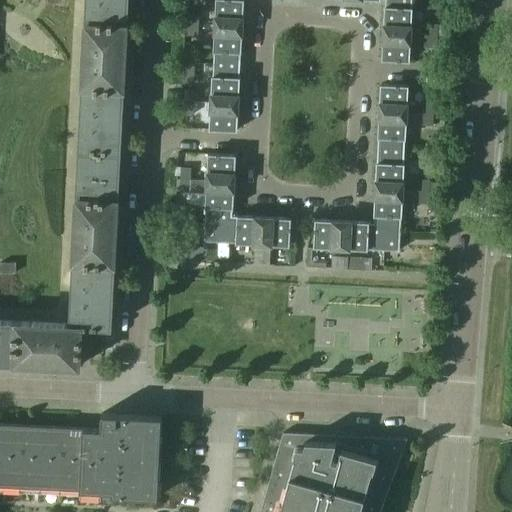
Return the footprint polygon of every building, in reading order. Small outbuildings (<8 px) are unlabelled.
[(128,22),(128,0),(87,0),(86,20),(128,22)] [(216,0),(215,21),(243,22),(243,0),(216,0)] [(411,34),(413,8),(386,6),(386,7),(385,7),(384,32),(411,34)] [(190,12),(189,34),(199,35),(200,12),(196,12),(190,12)] [(126,52),(128,22),(86,20),(85,50),(126,52)] [(241,52),(243,22),(215,21),(214,51),(241,52)] [(436,48),(438,24),(428,23),(426,47),(436,48)] [(410,61),(411,34),(384,32),(383,60),(410,61)] [(124,86),(126,62),(126,52),(85,50),(83,84),(124,86)] [(234,52),(241,53),(241,52),(214,51),(213,76),(233,77),(234,52)] [(233,77),(213,76),(211,102),(239,104),(240,77),(233,77)] [(123,115),(124,86),(83,84),(82,113),(123,115)] [(407,111),(408,98),(409,86),(381,84),(380,110),(407,111)] [(195,91),(185,90),(185,91),(184,98),(184,102),(184,114),(194,115),(195,91)] [(237,131),(239,104),(211,102),(210,129),(237,131)] [(420,128),(431,129),(434,107),(423,106),(420,128)] [(406,141),(407,111),(380,110),(379,138),(379,140),(406,141)] [(121,143),(123,115),(82,113),(80,141),(121,143)] [(405,167),(406,141),(379,140),(377,162),(377,166),(405,167)] [(120,177),(121,143),(80,141),(78,175),(120,177)] [(207,180),(235,182),(236,155),(209,154),(207,180)] [(404,193),(405,167),(377,166),(376,192),(404,193)] [(178,167),(177,179),(190,179),(191,168),(178,167)] [(118,210),(120,177),(78,175),(77,207),(118,210)] [(233,208),(235,182),(207,180),(190,179),(177,179),(177,191),(207,193),(205,214),(232,215),(233,208)] [(402,224),(404,193),(376,192),(375,215),(382,216),(381,223),(402,224)] [(116,242),(118,210),(77,207),(75,239),(116,242)] [(231,242),(233,216),(232,216),(232,215),(205,214),(204,241),(231,242)] [(260,244),(261,217),(238,216),(233,216),(231,242),(260,244)] [(291,218),(261,217),(260,244),(290,245),(291,218)] [(341,247),(342,221),(316,220),(315,246),(341,247)] [(369,222),(342,221),(341,247),(374,249),(375,229),(369,229),(369,222)] [(401,250),(402,238),(402,224),(381,223),(381,230),(375,229),(374,249),(401,250)] [(115,268),(116,242),(75,239),(74,266),(115,268)] [(254,253),(253,264),(269,265),(270,254),(254,253)] [(332,255),(332,268),(347,269),(348,256),(332,255)] [(1,263),(1,273),(16,273),(16,263),(1,263)] [(113,299),(115,268),(74,266),(72,296),(113,299)] [(112,327),(113,301),(113,299),(72,296),(71,324),(82,326),(112,327)] [(0,362),(18,363),(20,322),(0,320),(0,362)] [(49,364),(51,323),(20,322),(18,363),(49,364)] [(80,366),(82,326),(71,324),(51,323),(49,364),(80,366)] [(116,440),(117,414),(108,414),(102,414),(101,428),(0,423),(0,485),(101,490),(101,500),(107,501),(113,501),(113,495),(115,467),(116,440)] [(161,443),(161,437),(162,417),(118,415),(118,414),(117,414),(116,440),(161,443)] [(379,511),(408,439),(283,433),(263,502),(297,511),(379,511)] [(159,469),(161,443),(116,440),(115,467),(159,469)] [(158,497),(159,469),(115,467),(113,495),(158,497)] [(297,511),(263,502),(260,511),(297,511)]
